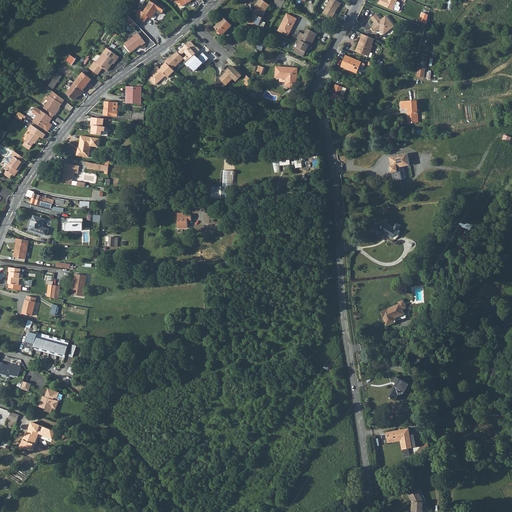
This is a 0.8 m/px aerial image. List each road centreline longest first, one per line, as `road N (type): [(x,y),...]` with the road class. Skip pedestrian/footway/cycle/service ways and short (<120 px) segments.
road 1 (residential): [(358,0),(312,102),(336,189),(364,511)]
road 2 (residential): [(0,234),(79,110),(216,0)]
road 3 (track): [(15,355),(41,364),(92,404),(188,511)]
road 4 (unknown): [(336,189),(231,197),(199,217)]
